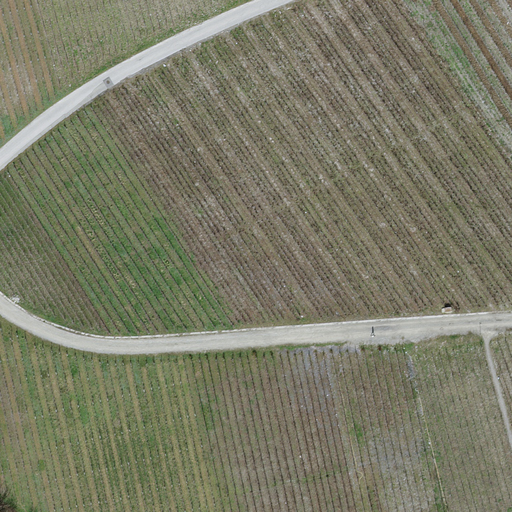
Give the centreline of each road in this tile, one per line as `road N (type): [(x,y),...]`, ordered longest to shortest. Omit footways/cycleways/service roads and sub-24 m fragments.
road 1 (track): [(511,326),(108,349),(50,336),(0,308)]
road 2 (unclassified): [(0,157),(122,70),(293,0)]
